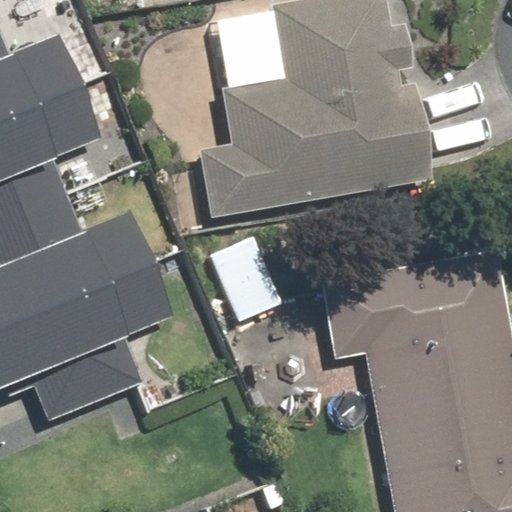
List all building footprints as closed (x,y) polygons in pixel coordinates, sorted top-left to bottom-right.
[(184,156),(194,221),(404,187),(385,68),(374,70),(362,0),(338,0),(252,14),(264,85),(209,93),(218,150),(184,156)] [(0,121),(62,97),(40,42),(0,58),(0,121)] [(79,141),(62,97),(0,121),(0,218),(44,201),(29,161),(79,141)] [(0,328),(131,274),(108,219),(59,239),(44,201),(0,218),(0,328)] [(197,257),(178,264),(208,337),(282,307),(254,239),(199,262),(197,257)] [(322,366),(350,360),(381,511),(511,511),(511,329),(465,339),(449,262),(306,291),(322,366)] [(142,310),(131,274),(0,328),(0,391),(7,389),(25,433),(126,391),(100,328),(142,310)]
